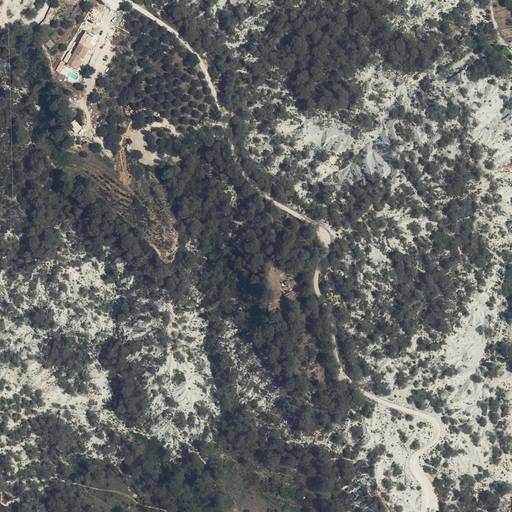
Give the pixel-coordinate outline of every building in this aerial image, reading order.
[(81,38),(89,42),(92,36),(84,32),(81,38)] [(51,39),(46,43),(50,48),(55,44),(51,39)] [(91,48),(87,45),(79,41),(71,55),(74,57),(79,60),(82,55),(86,57),(91,48)] [(79,68),(86,57),(82,55),(79,60),(80,61),(75,66),(79,68)] [(61,72),(65,62),(61,60),(56,70),(61,72)] [(69,124),(76,132),(82,128),(76,119),(69,124)] [(279,293),(282,297),(289,293),(287,288),(279,293)]
